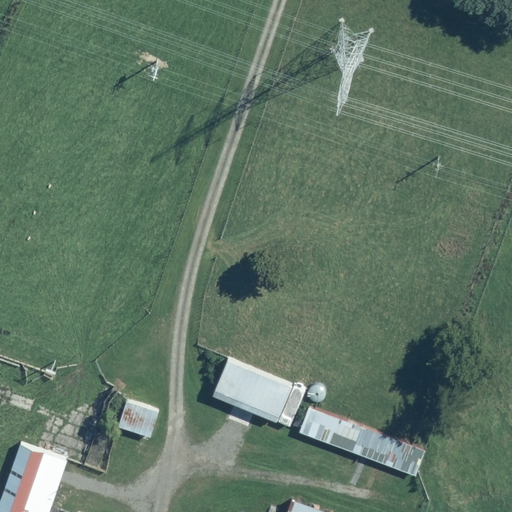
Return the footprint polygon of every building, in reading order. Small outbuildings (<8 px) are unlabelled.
[(291,381),(227,356),(213,394),(277,419),(291,381)] [(43,401),(0,385),(0,404),(37,417),(43,401)] [(286,423),(414,474),(425,447),(297,396),(286,423)] [(124,399),(116,424),(149,435),(158,410),(124,399)] [(0,511),(46,511),(66,456),(19,439),(0,491),(0,511)] [(334,511),(291,495),(284,511),(334,511)]
